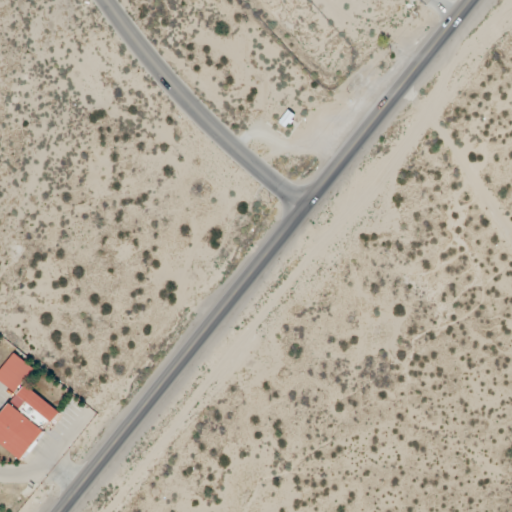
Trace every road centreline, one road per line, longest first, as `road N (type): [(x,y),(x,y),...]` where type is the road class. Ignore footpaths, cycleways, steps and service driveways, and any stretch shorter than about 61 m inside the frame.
road 1 (secondary): [(468,0),(60,511)]
road 2 (residential): [(102,0),(196,112),(302,209)]
